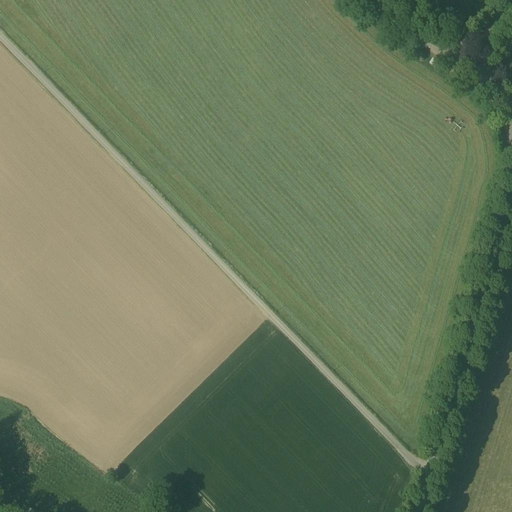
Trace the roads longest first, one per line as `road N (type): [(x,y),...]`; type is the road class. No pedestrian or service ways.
road 1 (residential): [(429,473),(0,32)]
road 2 (residential): [(511,187),(429,473)]
road 3 (track): [(374,0),(442,53),(483,60)]
